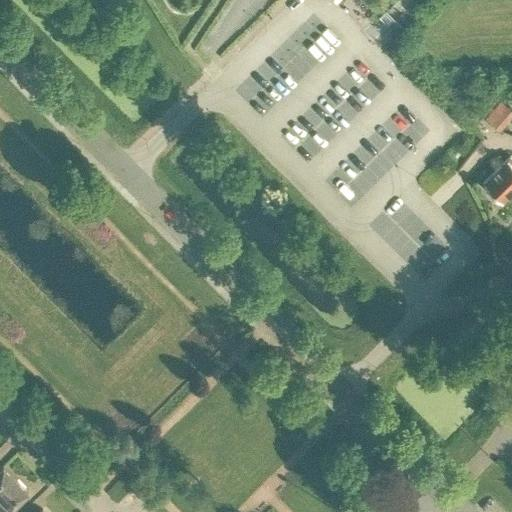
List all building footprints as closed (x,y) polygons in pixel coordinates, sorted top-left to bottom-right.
[(395,31),(401,25),(393,17),(387,23),(395,31)] [(487,117),(502,128),(511,113),(511,107),(501,99),(487,117)] [(511,156),(510,154),(482,181),(501,200),(511,189),(511,156)] [(494,274),(501,266),(496,260),(488,268),(494,274)] [(4,462),(0,466),(0,511),(2,511),(29,487),(4,462)]
